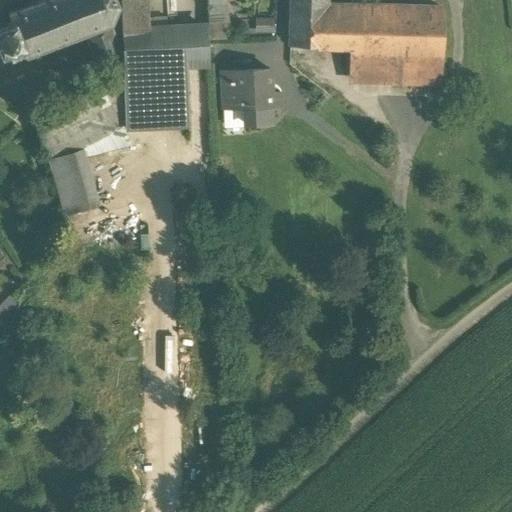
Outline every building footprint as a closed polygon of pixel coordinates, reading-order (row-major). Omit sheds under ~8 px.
[(45,0),(34,4),(8,14),(11,23),(0,27),(0,54),(7,52),(10,61),(84,33),(94,61),(119,51),(110,25),(116,7),(117,7),(117,5),(116,5),(114,0),(45,0)] [(119,0),(122,73),(125,127),(187,123),(185,67),(199,66),(198,30),(166,31),(147,32),(147,19),(145,0),(119,0)] [(207,0),(208,17),(224,16),(223,0),(207,0)] [(290,0),(289,45),(324,46),(325,7),(325,0),(290,0)] [(351,8),(325,7),(324,46),(349,47),(351,8)] [(378,9),(351,8),(349,47),(348,55),(376,55),(378,9)] [(444,11),(378,9),(376,55),(442,57),(444,11)] [(165,18),(147,19),(147,32),(166,31),(165,18)] [(274,32),(274,19),(256,18),(255,31),(274,32)] [(207,29),(198,30),(199,66),(208,65),(207,29)] [(376,55),(348,55),(347,82),(441,85),(442,57),(376,55)] [(270,70),(221,72),(223,108),(243,107),(268,106),(279,105),(279,93),(271,93),(270,70)] [(122,73),(33,118),(51,165),(86,156),(125,146),(125,127),(122,73)] [(268,106),(243,107),(244,122),(269,121),(268,106)] [(243,107),(223,108),(223,123),(244,122),(243,107)] [(51,165),(50,165),(63,214),(99,205),(86,156),(51,165)] [(0,306),(0,329),(6,336),(17,308),(12,303),(7,309),(2,305),(0,306)]
